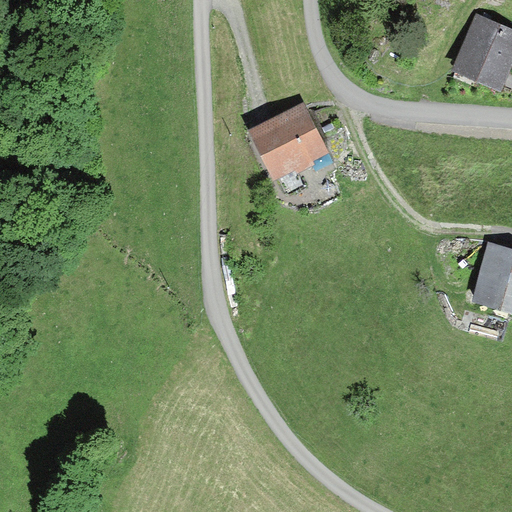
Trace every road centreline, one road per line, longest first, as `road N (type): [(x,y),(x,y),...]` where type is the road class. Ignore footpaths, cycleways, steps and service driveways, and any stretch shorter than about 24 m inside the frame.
road 1 (unclassified): [(203,0),(218,314),(257,398),(333,488),(374,511)]
road 2 (unclassified): [(511,121),(404,114),(363,101),(339,83),(326,59),(312,0)]
road 3 (track): [(511,236),(448,233),(419,224),(391,200),(339,83)]
